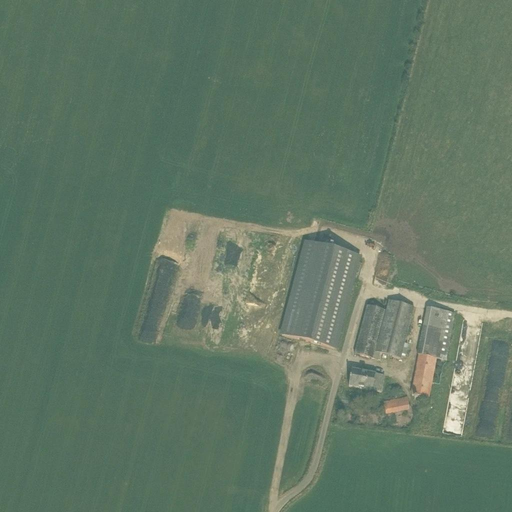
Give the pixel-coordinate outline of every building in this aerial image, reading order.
[(306,243),(282,336),(335,350),(359,257),(306,243)] [(376,344),(373,353),(400,360),(413,308),(389,301),(378,344),(376,344)] [(384,311),(367,306),(354,355),(372,360),(373,353),(376,344),(384,311)] [(454,314),(450,313),(443,312),(435,359),(445,361),(454,314)] [(435,359),(420,356),(411,396),(427,399),(435,359)] [(384,376),(351,370),(348,387),(381,393),(384,376)] [(409,410),(406,398),(383,402),(386,415),(409,410)]
